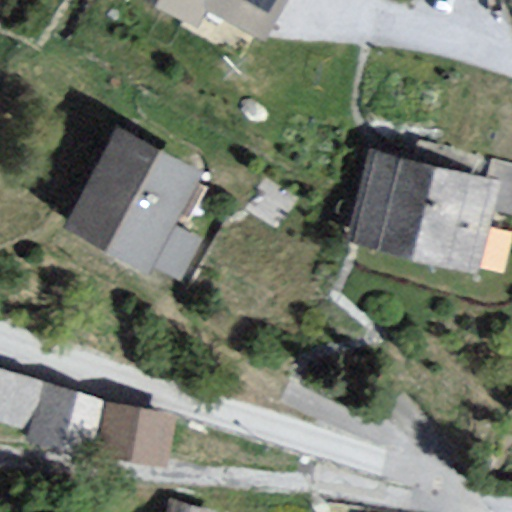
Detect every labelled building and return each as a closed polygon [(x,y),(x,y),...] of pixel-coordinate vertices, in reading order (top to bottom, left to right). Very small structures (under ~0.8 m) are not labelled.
[(166,0),(216,25),(224,9),(289,43),(310,0),(166,0)] [(184,277),(230,178),(134,134),(88,233),(184,277)] [(495,283),(511,225),(511,183),(428,159),(400,256),(495,283)] [(0,421),(48,437),(62,392),(7,375),(0,397),(0,421)] [(117,453),(126,405),(73,396),(64,444),(117,453)] [(189,467),(198,428),(139,416),(131,455),(189,467)]
